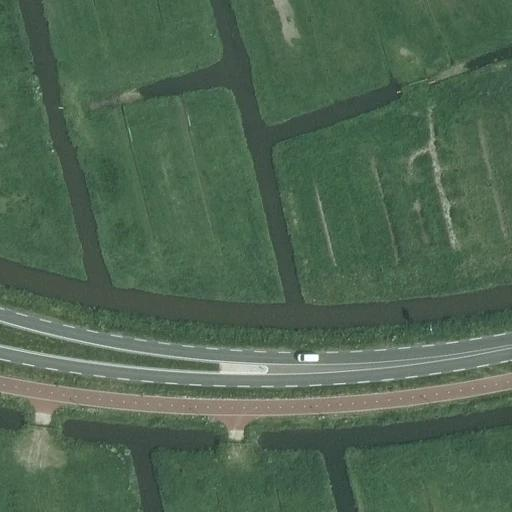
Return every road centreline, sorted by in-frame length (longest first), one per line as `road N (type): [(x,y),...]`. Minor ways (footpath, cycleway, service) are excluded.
road 1 (secondary): [(329,370),(138,345),(0,314)]
road 2 (secondary): [(0,352),(210,379),(329,370)]
road 3 (secondary): [(511,346),(329,370)]
